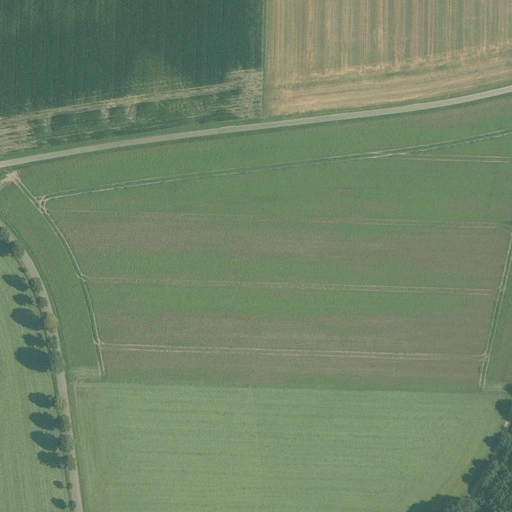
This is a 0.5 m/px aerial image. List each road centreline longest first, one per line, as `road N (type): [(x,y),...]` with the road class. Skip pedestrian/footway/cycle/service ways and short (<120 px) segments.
road 1 (unclassified): [(0,163),(511,85)]
road 2 (unclassified): [(76,511),(45,308),(32,271),(0,224)]
road 3 (track): [(457,511),(491,461),(511,404)]
